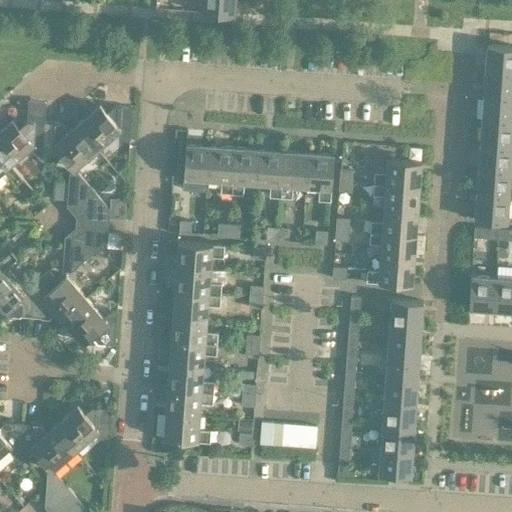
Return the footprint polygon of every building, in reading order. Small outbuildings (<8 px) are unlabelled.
[(231,12),(232,0),(201,0),(201,10),(231,12)] [(511,45),(487,44),(486,69),(511,70),(511,45)] [(511,95),(511,70),(486,69),(484,93),(511,95)] [(511,121),(511,95),(484,93),(482,119),(511,121)] [(112,104),(105,111),(98,103),(75,123),(95,147),(115,130),(122,138),(128,139),(131,106),(112,104)] [(24,120),(17,126),(11,118),(0,127),(0,152),(8,162),(28,145),(40,160),(43,121),(24,120)] [(511,145),(511,121),(482,119),(480,144),(511,145)] [(67,130),(61,122),(43,121),(40,160),(55,147),(72,167),(95,147),(75,123),(67,130)] [(207,177),(210,143),(184,142),(181,187),(193,188),(194,176),(207,177)] [(231,191),(235,145),(210,143),(207,177),(220,178),(220,190),(231,191)] [(511,172),(511,157),(511,145),(480,144),(478,169),(511,172)] [(256,181),(258,147),(235,145),(231,191),(242,192),(243,180),(256,181)] [(280,195),(283,149),(258,147),(256,181),(270,182),(269,194),(280,195)] [(305,184),(308,151),(283,149),(280,195),(291,195),(292,183),(305,184)] [(329,198),(332,152),(308,151),(305,184),(318,185),(317,198),(329,198)] [(21,177),(8,162),(0,152),(0,168),(1,168),(14,182),(21,177)] [(420,184),(422,159),(387,157),(386,170),(374,170),(374,181),(420,184)] [(352,179),(352,168),(340,167),(339,178),(352,179)] [(509,195),(511,172),(478,169),(477,193),(509,195)] [(92,190),(76,172),(68,171),(66,198),(73,207),(92,190)] [(351,190),(352,179),(339,178),(339,189),(351,190)] [(418,209),(420,184),(374,181),(373,192),(385,193),(384,206),(418,209)] [(107,217),(108,207),(99,197),(92,190),(73,207),(80,215),(107,217)] [(508,220),(509,195),(477,193),(475,218),(508,220)] [(124,199),(99,197),(108,207),(107,217),(123,218),(124,199)] [(416,233),(418,209),(384,206),(383,220),(371,219),(370,230),(416,233)] [(348,228),(349,217),(336,216),(336,227),(348,228)] [(189,233),(190,220),(179,219),(178,232),(189,233)] [(227,235),(228,222),(217,222),(216,235),(227,235)] [(238,236),(238,223),(228,222),(227,235),(238,236)] [(276,239),(277,226),(266,225),(265,238),(276,239)] [(287,240),(288,226),(277,226),(276,239),(287,240)] [(490,237),(490,227),(474,226),(473,236),(490,237)] [(348,239),(348,228),(336,227),(335,238),(348,239)] [(106,239),(106,230),(79,228),(71,235),(88,254),(106,239)] [(511,238),(511,228),(499,228),(499,238),(511,238)] [(326,242),(326,229),(314,229),(313,242),(326,242)] [(415,257),(416,233),(370,230),(369,241),(381,241),(380,255),(415,257)] [(69,270),(88,254),(71,235),(63,242),(61,270),(69,270)] [(223,254),(224,243),(177,240),(175,264),(210,267),(211,253),(223,254)] [(264,258),(265,246),(252,245),(251,257),(264,258)] [(8,250),(0,257),(0,269),(1,269),(15,257),(8,250)] [(413,282),(415,257),(380,255),(379,269),(367,268),(366,279),(413,282)] [(209,280),(210,267),(175,264),(173,289),(220,293),(221,280),(209,280)] [(21,286),(5,265),(1,269),(0,269),(0,310),(6,317),(7,317),(10,313),(10,314),(30,315),(32,277),(21,286)] [(344,277),(345,266),(333,265),(332,276),(344,277)] [(64,273),(57,279),(48,268),(35,280),(32,277),(30,315),(48,316),(55,310),(62,317),(85,297),(64,273)] [(493,308),(496,276),(471,274),(469,306),(493,308)] [(511,309),(511,277),(496,276),(493,308),(511,309)] [(261,295),(262,284),(249,284),(248,294),(261,295)] [(219,303),(220,293),(173,289),(171,313),(206,316),(207,302),(219,303)] [(261,306),(261,295),(248,294),(248,305),(261,306)] [(109,309),(101,316),(85,297),(62,317),(82,340),(89,334),(96,342),(113,343),(116,310),(109,309)] [(421,325),(423,300),(391,297),(390,323),(421,325)] [(359,321),(360,305),(351,304),(350,321),(359,321)] [(205,329),(206,316),(171,313),(170,338),(216,342),(217,330),(205,329)] [(420,350),(421,325),(390,323),(388,347),(420,350)] [(357,346),(358,330),(349,329),(348,345),(357,346)] [(258,345),(259,333),(246,332),(245,344),(258,345)] [(215,353),(216,342),(170,338),(168,363),(203,365),(204,352),(215,353)] [(257,356),(258,345),(245,344),(244,355),(257,356)] [(418,374),(420,350),(388,347),(386,372),(418,374)] [(355,371),(356,355),(347,354),(346,370),(355,371)] [(202,377),(203,365),(168,363),(166,387),(212,391),(213,378),(202,377)] [(237,369),(237,377),(255,378),(256,375),(256,371),(237,369)] [(416,399),(418,374),(386,372),(384,397),(416,399)] [(354,396),(355,379),(346,379),(344,395),(354,396)] [(254,394),(255,383),(242,382),(241,393),(254,394)] [(211,401),(212,391),(166,387),(164,413),(199,415),(200,400),(211,401)] [(253,405),(254,394),(241,393),(241,404),(253,405)] [(414,424),(416,399),(384,397),(382,421),(414,424)] [(352,420),(353,404),(344,403),(343,420),(352,420)] [(90,405),(83,411),(76,404),(53,423),(74,447),(93,431),(101,440),(107,440),(109,407),(90,405)] [(198,427),(199,415),(164,413),(162,437),(209,440),(209,428),(198,427)] [(252,430),(252,420),(238,419),(238,430),(252,430)] [(3,420),(0,422),(0,451),(6,446),(18,460),(22,421),(3,420)] [(272,442),(273,420),(261,420),(259,441),(272,442)] [(283,443),(284,421),(273,420),(272,442),(283,443)] [(46,430),(39,423),(22,421),(18,460),(33,448),(50,468),(74,447),(53,423),(46,430)] [(294,444),(295,422),(284,421),(283,443),(294,444)] [(412,448),(414,424),(382,421),(380,446),(412,448)] [(304,444),(306,423),(295,422),(294,444),(304,444)] [(314,445),(316,424),(306,423),(304,444),(314,445)] [(251,443),(252,431),(239,430),(238,442),(251,443)] [(359,443),(360,430),(351,430),(351,432),(342,432),(341,444),(350,445),(350,443),(359,443)] [(411,474),(412,448),(380,446),(379,472),(411,474)] [(348,470),(349,453),(340,452),(339,469),(348,470)] [(71,490),(55,472),(46,471),(44,498),(51,507),(71,490)] [(85,511),(86,508),(71,490),(51,507),(55,511),(85,511)]
